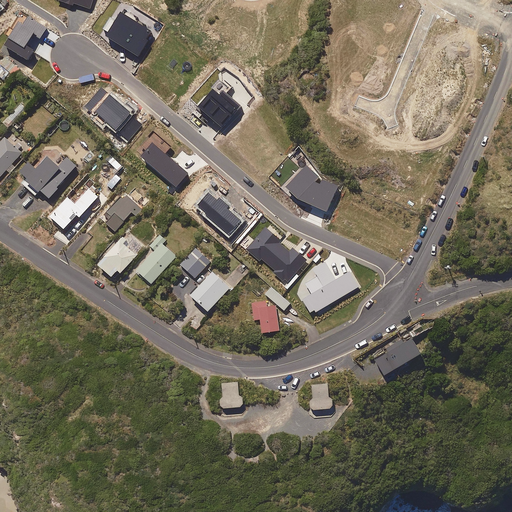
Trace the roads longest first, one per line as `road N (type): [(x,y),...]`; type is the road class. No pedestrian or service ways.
road 1 (tertiary): [(0,230),(180,348),(233,367),(289,363),(338,344),(385,312)]
road 2 (residential): [(410,277),(283,215),(129,81),(102,62),(74,56)]
road 3 (tertiary): [(410,277),(511,56)]
road 4 (unclassified): [(511,281),(385,312)]
road 5 (residential): [(382,107),(436,0)]
